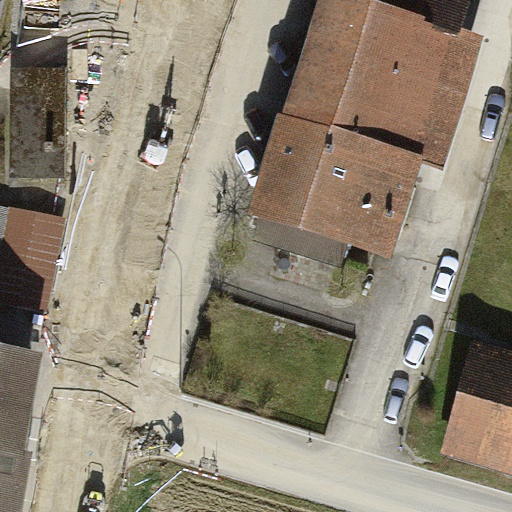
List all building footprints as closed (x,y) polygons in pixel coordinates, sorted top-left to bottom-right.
[(465,0),(315,0),(278,119),(271,117),(240,214),(255,219),(248,241),(340,270),(347,248),(383,259),(412,169),(440,177),(482,42),(455,33),(465,0)] [(4,73),(8,182),(61,179),(57,71),(4,73)] [(0,307),(45,316),(63,219),(0,207),(0,307)] [(511,354),(471,342),(436,456),(511,478),(511,354)] [(24,452),(41,363),(0,355),(0,511),(26,511),(38,454),(24,452)]
